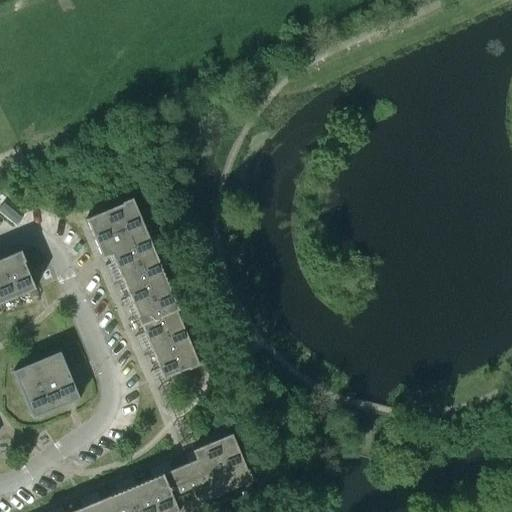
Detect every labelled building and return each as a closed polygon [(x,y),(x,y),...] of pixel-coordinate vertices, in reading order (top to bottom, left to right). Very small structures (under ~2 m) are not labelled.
[(132,200),(85,220),(102,259),(111,255),(148,240),(132,200)] [(148,240),(111,255),(118,273),(156,257),(148,240)] [(19,252),(1,260),(16,297),(34,289),(19,252)] [(156,257),(118,273),(126,291),(163,275),(156,257)] [(1,260),(0,259),(0,303),(16,297),(1,260)] [(163,275),(126,291),(133,308),(171,293),(163,275)] [(171,293),(133,308),(140,326),(176,311),(178,310),(171,293)] [(176,311),(140,326),(148,344),(183,329),(176,311)] [(183,329),(148,344),(155,362),(191,347),(183,329)] [(191,347),(155,362),(163,379),(198,365),(191,347)] [(59,352),(12,372),(32,419),(79,399),(59,352)] [(192,451),(195,460),(211,498),(251,481),(231,435),(192,451)] [(195,460),(178,468),(193,505),(211,498),(195,460)] [(178,468),(160,476),(175,511),(176,511),(193,505),(178,468)] [(175,511),(160,476),(142,483),(154,511),(175,511)] [(154,511),(142,483),(124,491),(133,511),(154,511)] [(133,511),(124,491),(107,498),(112,511),(133,511)] [(112,511),(107,498),(89,506),(91,511),(112,511)]
